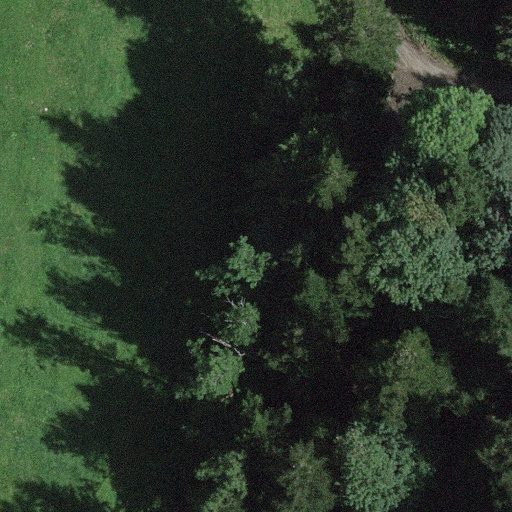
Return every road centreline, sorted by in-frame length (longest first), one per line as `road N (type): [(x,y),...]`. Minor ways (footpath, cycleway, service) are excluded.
road 1 (track): [(324,0),(300,130),(244,323),(217,511)]
road 2 (track): [(374,0),(432,73),(458,87),(511,95)]
